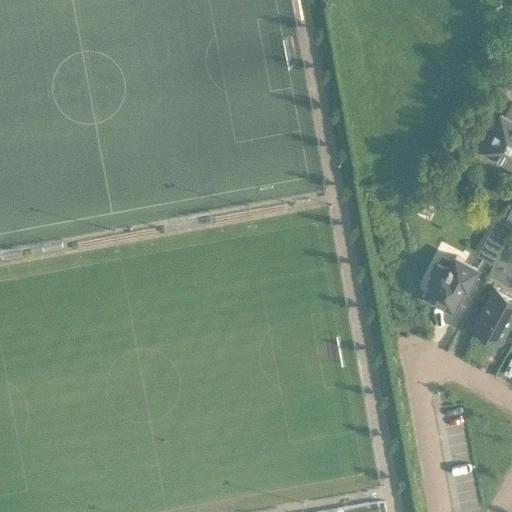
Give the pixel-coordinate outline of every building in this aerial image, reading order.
[(511,102),(511,103),(505,115),(502,114),(488,139),(491,141),(494,150),(492,153),(511,163),(511,102)] [(492,213),(503,219),(509,210),(497,203),(492,213)] [(494,236),(483,257),(493,262),(505,241),(494,236)] [(511,262),(511,261),(511,236),(511,237),(501,257),(511,262)] [(430,279),(433,280),(424,297),(438,305),(441,300),(452,307),(464,284),(467,286),(477,267),(456,256),(451,264),(450,263),(448,267),(439,262),(430,279)] [(511,296),(494,287),(473,327),(500,341),(511,317),(511,296)]
